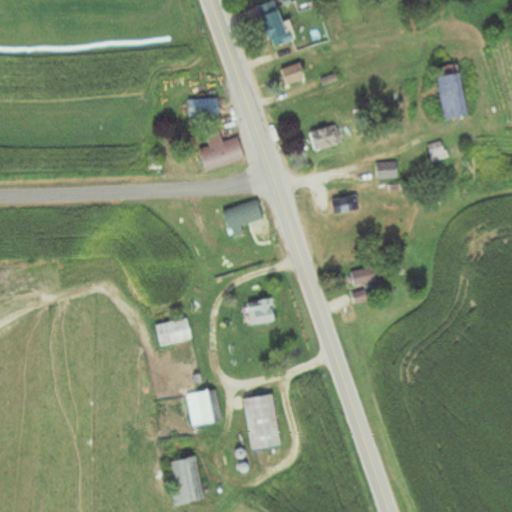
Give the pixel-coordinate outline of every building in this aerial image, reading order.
[(283,40),(272,1),(252,7),(264,46),(283,40)] [(274,72),(280,88),(301,80),(295,64),(274,72)] [(460,118),(453,66),(431,69),(438,121),(460,118)] [(214,101),(183,101),(183,118),(214,118),(214,101)] [(303,135),(310,154),(337,143),(329,124),(303,135)] [(198,173),(240,163),(234,139),(218,143),(216,133),(201,137),(204,149),(193,152),(198,173)] [(425,145),(426,162),(441,161),(439,144),(425,145)] [(372,164),(372,180),(394,180),(394,164),(372,164)] [(325,214),(355,212),(354,198),(324,200),(325,214)] [(259,223),(253,203),(216,213),(226,245),(240,241),(237,230),(259,223)] [(371,267),(344,275),(348,289),(375,281),(371,267)] [(349,295),(351,304),(363,300),(361,292),(349,295)] [(249,329),(273,320),(265,299),(241,307),(249,329)] [(149,327),(154,350),(188,342),(183,320),(149,327)] [(213,391),(183,395),(189,428),(218,423),(213,391)] [(268,396),(238,401),(246,452),(276,448),(268,396)] [(163,463),(171,507),(200,502),(191,458),(163,463)]
